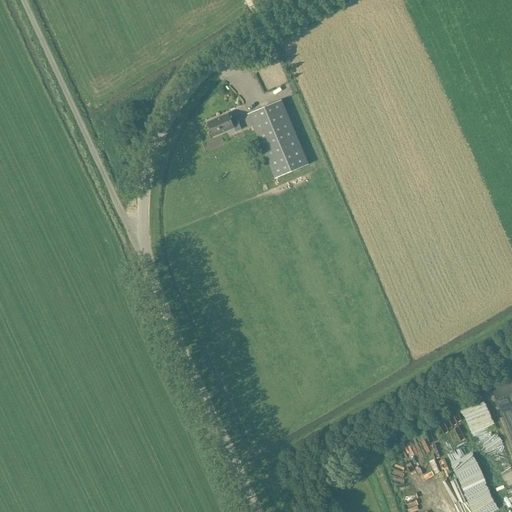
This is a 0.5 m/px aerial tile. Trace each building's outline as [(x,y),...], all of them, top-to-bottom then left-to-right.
[(282,100),(248,114),(276,179),(309,165),(282,100)] [(214,136),(234,128),(236,132),(242,130),(237,118),(232,121),(229,114),(208,123),(214,136)] [(511,395),(498,401),(511,438),(511,395)] [(461,416),(465,425),(475,420),(471,412),(461,416)] [(453,452),(456,470),(462,469),(458,451),(453,452)] [(402,476),(406,467),(395,462),(390,471),(402,476)]
